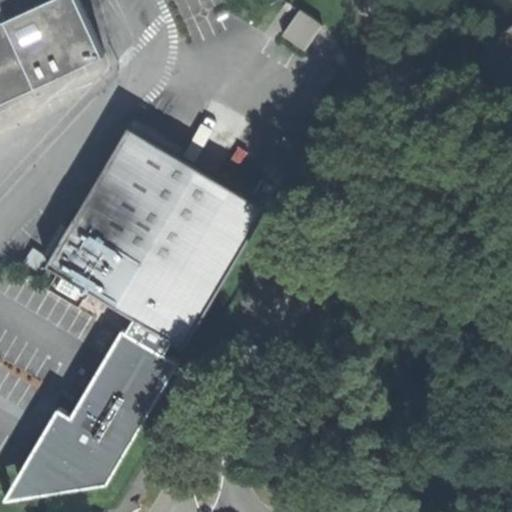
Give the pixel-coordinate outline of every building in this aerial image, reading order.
[(0,0),(0,98),(103,51),(79,0),(0,0)] [(285,35),(308,51),(325,27),(302,12),(285,35)] [(319,83),(328,88),(338,72),(329,67),(319,83)] [(46,494),(108,484),(179,361),(168,355),(174,342),(187,349),(271,210),(132,127),(48,266),(138,318),(129,332),(126,330),(75,416),(61,408),(20,479),(46,494)] [(473,202),(470,227),(502,231),(506,207),(473,202)] [(7,500),(46,494),(20,479),(7,500)]
